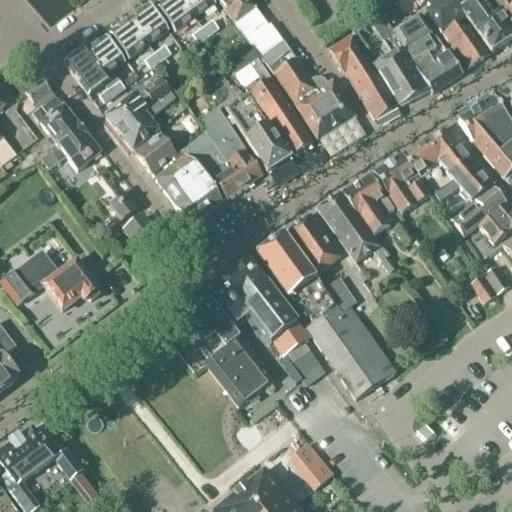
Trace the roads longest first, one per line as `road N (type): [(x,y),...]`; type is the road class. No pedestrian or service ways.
road 1 (residential): [(201,267),(36,54)]
road 2 (residential): [(0,426),(201,267)]
road 3 (residential): [(201,267),(379,147)]
road 4 (residential): [(379,147),(281,0)]
